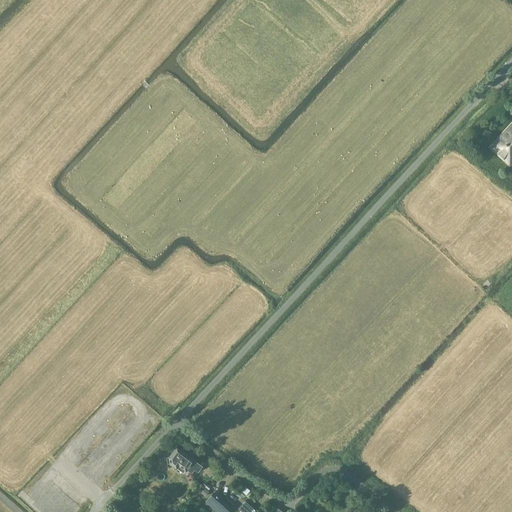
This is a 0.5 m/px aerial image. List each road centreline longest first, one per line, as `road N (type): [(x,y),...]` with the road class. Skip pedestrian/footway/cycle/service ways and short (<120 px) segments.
road 1 (unclassified): [(174,425),(511,60)]
road 2 (residential): [(391,511),(333,469),(282,502),(174,425)]
